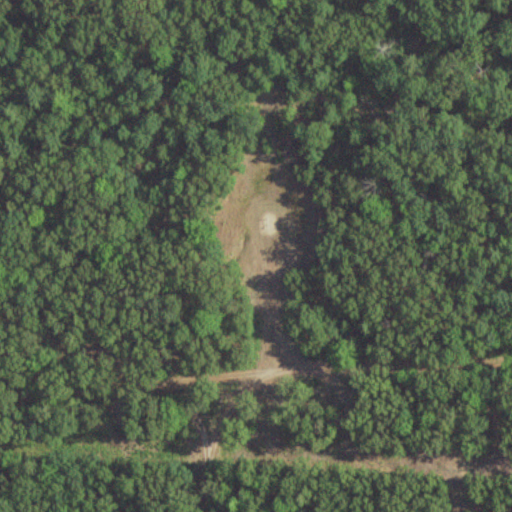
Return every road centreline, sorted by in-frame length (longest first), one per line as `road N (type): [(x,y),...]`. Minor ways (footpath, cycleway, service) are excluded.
road 1 (track): [(511,371),(341,378),(210,458)]
road 2 (track): [(206,511),(210,452),(129,386),(0,334)]
road 3 (track): [(341,378),(129,386)]
